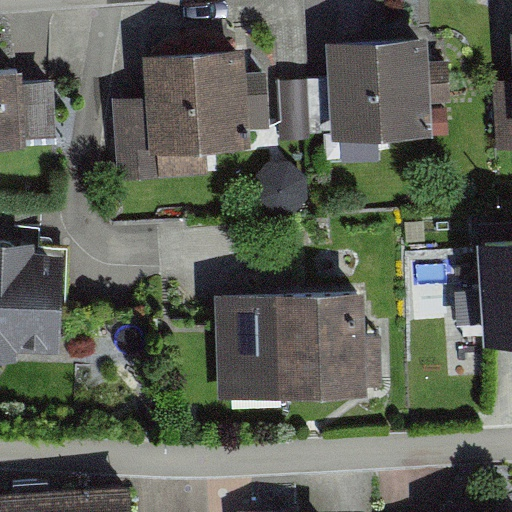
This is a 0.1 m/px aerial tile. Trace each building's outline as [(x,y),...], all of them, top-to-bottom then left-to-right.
[(422,40),(336,45),(338,76),(307,78),(310,130),(426,125),(425,95),(450,93),(449,62),(423,64),(422,40)] [(156,102),(116,104),(121,169),(161,167),(160,141),(244,136),(242,105),(264,104),(262,74),(240,75),(238,52),(153,58),(156,102)] [(22,67),(0,68),(0,149),(59,146),(54,75),(23,77),(22,67)] [(481,293),(456,295),(458,329),(511,324),(511,239),(477,243),(481,293)] [(64,244),(0,242),(0,344),(62,346),(64,244)] [(366,283),(216,286),(219,394),(369,390),(366,283)] [(0,511),(125,511),(122,480),(0,490),(0,511)]
